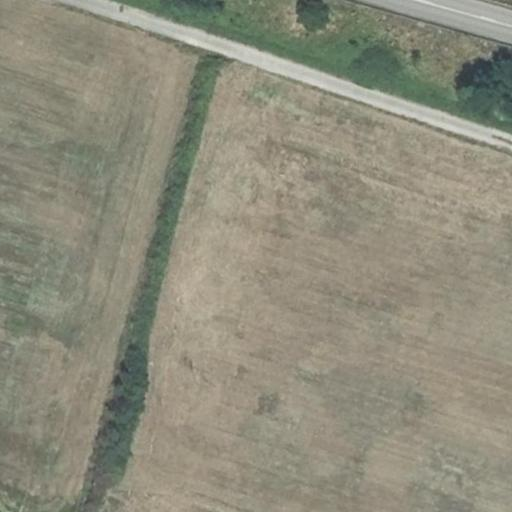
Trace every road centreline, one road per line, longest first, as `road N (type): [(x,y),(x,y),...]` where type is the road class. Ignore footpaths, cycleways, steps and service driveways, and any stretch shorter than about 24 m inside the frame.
road 1 (track): [(91,511),(212,45)]
road 2 (track): [(61,0),(511,147)]
